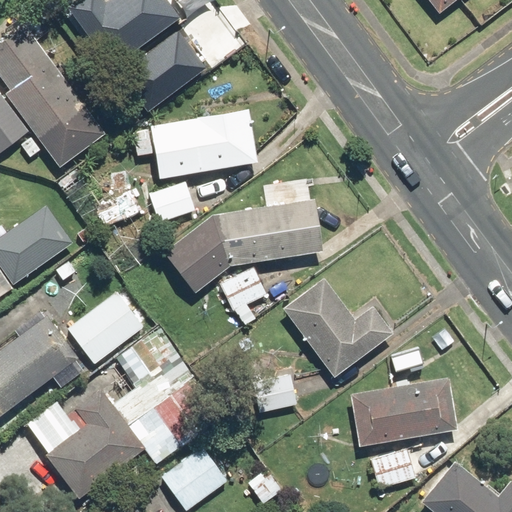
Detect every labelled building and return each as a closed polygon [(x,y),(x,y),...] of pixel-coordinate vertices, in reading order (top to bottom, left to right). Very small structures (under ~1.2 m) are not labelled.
[(71,0),(66,4),(113,65),(178,16),(166,0),(71,0)] [(429,0),(439,12),(455,0),(429,0)] [(3,90),(56,165),(104,132),(25,21),(0,38),(0,74),(8,86),(3,90)] [(141,61),(167,97),(212,66),(186,29),(141,61)] [(0,150),(28,128),(0,92),(0,150)] [(150,121),(159,175),(255,159),(246,105),(150,121)] [(184,179),(147,192),(158,223),(195,209),(184,179)] [(92,202),(106,227),(141,207),(127,182),(92,202)] [(322,249),(314,196),(210,211),(162,248),(195,290),(229,263),(322,249)] [(0,235),(0,265),(12,283),(72,241),(46,203),(0,235)] [(253,265),(218,282),(232,311),(267,294),(253,265)] [(325,274),(283,305),(334,374),(393,331),(372,301),(355,314),(325,274)] [(64,328),(91,364),(143,326),(116,290),(64,328)] [(46,313),(0,345),(0,409),(76,355),(46,313)] [(154,379),(184,359),(161,324),(114,355),(132,382),(149,371),(154,379)] [(184,359),(154,379),(157,384),(145,392),(153,404),(128,421),(145,446),(154,461),(221,417),(184,359)] [(253,375),(256,410),(297,405),(293,370),(253,375)] [(448,373),(349,390),(358,443),(457,425),(448,373)] [(84,420),(43,451),(76,494),(142,443),(98,386),(73,405),(84,420)] [(161,475),(186,509),(228,478),(202,444),(161,475)] [(369,457),(379,488),(417,476),(407,445),(369,457)] [(454,456),(419,498),(435,511),(511,511),(511,478),(508,475),(496,490),(454,456)] [(266,467),(247,481),(263,503),(282,489),(266,467)] [(141,511),(133,500),(117,511),(141,511)]
